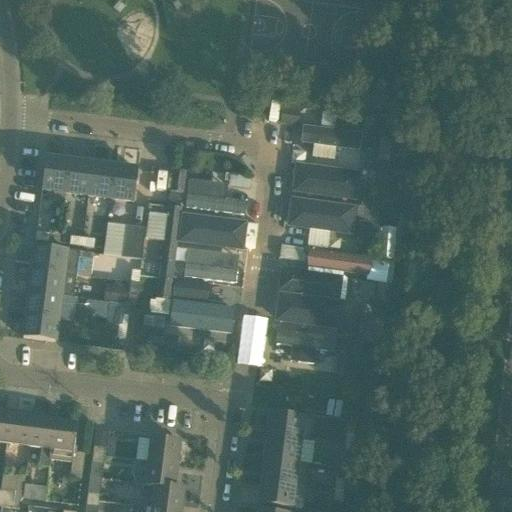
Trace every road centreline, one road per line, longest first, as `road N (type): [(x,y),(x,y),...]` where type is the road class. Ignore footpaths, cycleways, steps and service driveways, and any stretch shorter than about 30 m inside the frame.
road 1 (residential): [(241,411),(272,172),(255,153),(13,125)]
road 2 (residential): [(0,367),(241,411)]
